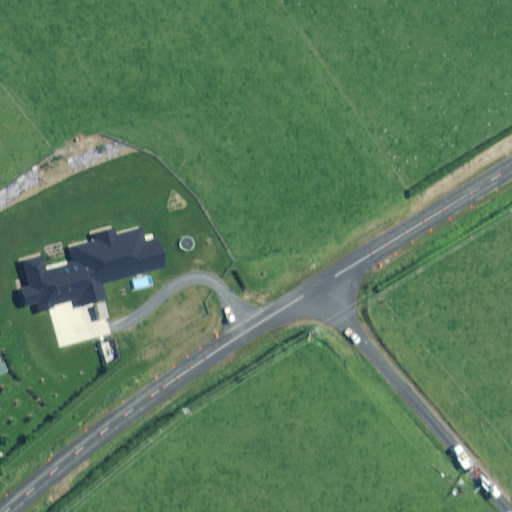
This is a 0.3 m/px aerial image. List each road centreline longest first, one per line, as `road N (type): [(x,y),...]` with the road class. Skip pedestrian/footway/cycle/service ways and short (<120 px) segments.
road 1 (residential): [(6,511),(201,359),(317,288)]
road 2 (residential): [(317,288),(510,511)]
road 3 (residential): [(317,288),(511,168)]
